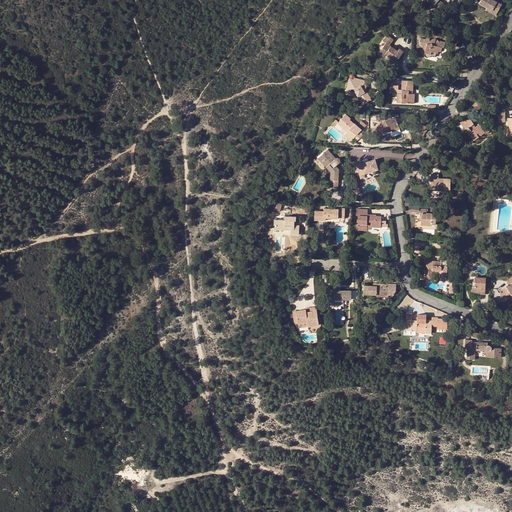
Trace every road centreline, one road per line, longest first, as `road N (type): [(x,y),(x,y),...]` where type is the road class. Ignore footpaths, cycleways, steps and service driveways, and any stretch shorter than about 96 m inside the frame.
road 1 (track): [(248,511),(224,473),(223,439),(196,357),(184,140),(171,127),(131,0)]
road 2 (track): [(0,251),(92,230),(136,240),(157,280),(159,340),(205,396)]
road 3 (residential): [(511,14),(398,181),(402,263)]
road 4 (residential): [(402,263),(404,288),(511,333)]
road 5 (track): [(107,231),(146,120)]
